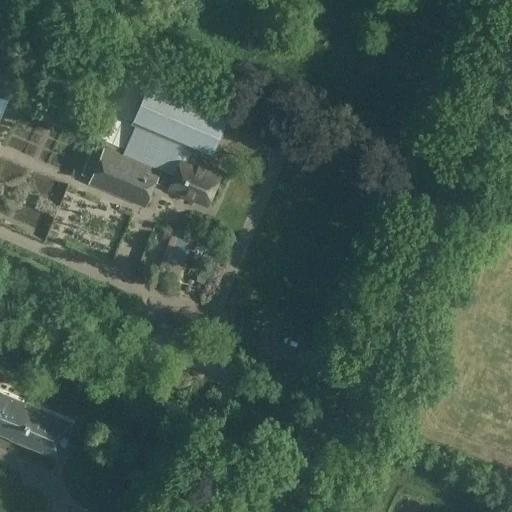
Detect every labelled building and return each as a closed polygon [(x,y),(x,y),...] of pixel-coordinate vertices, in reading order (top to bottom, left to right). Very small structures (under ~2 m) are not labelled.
[(130,0),(129,2),(145,9),(148,0),(130,0)] [(153,73),(133,119),(136,120),(138,121),(194,145),(206,151),(211,153),(230,108),(205,97),(159,76),(153,73)] [(0,93),(0,118),(9,98),(0,93)] [(138,121),(126,148),(164,163),(162,166),(172,169),(177,156),(183,156),(185,152),(190,154),(194,145),(138,121)] [(106,142),(89,181),(146,207),(156,180),(161,169),(162,166),(164,163),(126,148),(107,140),(106,142)] [(194,145),(190,154),(203,159),(206,151),(194,145)] [(175,175),(170,186),(207,201),(222,167),(207,161),(203,159),(190,154),(185,152),(183,156),(175,175)] [(245,355),(158,320),(149,341),(236,377),(245,355)] [(0,385),(0,429),(60,456),(75,419),(0,385)] [(251,463),(263,468),(272,448),(259,443),(251,463)]
